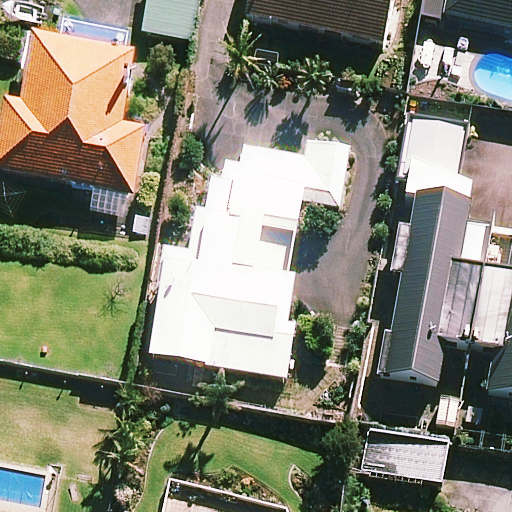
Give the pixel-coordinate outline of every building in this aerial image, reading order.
[(201,0),(152,0),(147,41),(195,47),(201,0)] [(398,0),(253,0),(248,28),(388,55),(398,0)] [(511,0),(454,0),(449,25),(511,38),(511,0)] [(136,76),(36,55),(24,115),(8,112),(0,151),(0,179),(133,207),(147,143),(123,138),(136,76)] [(470,132),(408,122),(396,192),(406,194),(390,286),(405,288),(389,388),(440,396),(447,355),(497,364),(490,408),(511,411),(511,233),(472,227),(476,204),(458,201),(470,132)] [(350,160),(307,153),(305,166),(239,156),(234,190),(210,186),(196,274),(167,269),(151,367),(289,389),(296,342),(283,340),(305,206),(341,212),(350,160)] [(449,460),(369,446),(363,480),(443,494),(449,460)]
